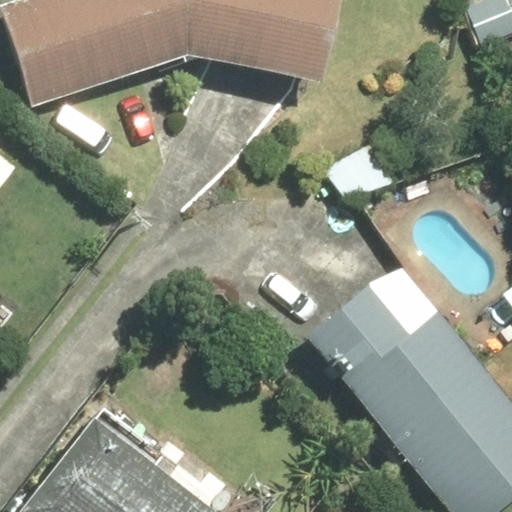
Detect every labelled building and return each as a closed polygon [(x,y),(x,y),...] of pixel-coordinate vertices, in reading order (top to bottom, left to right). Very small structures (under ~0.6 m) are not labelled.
[(0,23),(28,109),(188,56),(318,81),(333,0),(6,0),(0,2),(0,23)] [(377,138),(314,172),(337,214),(399,181),(377,138)] [(0,179),(10,167),(0,158),(0,179)] [(511,406),(396,260),(302,333),(443,511),(494,511),(511,498),(511,406)] [(511,279),(489,294),(511,328),(511,279)] [(213,511),(87,416),(14,511),(13,511),(213,511)]
